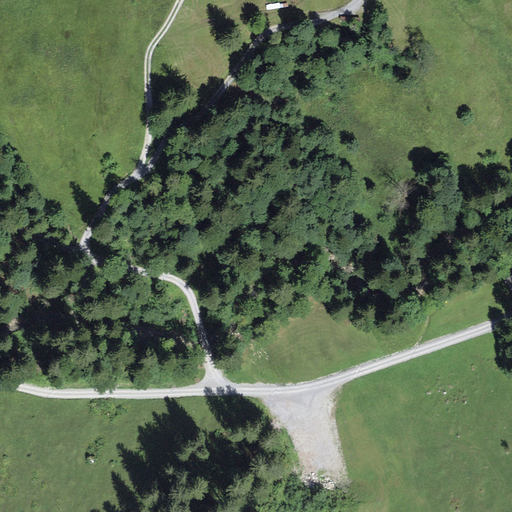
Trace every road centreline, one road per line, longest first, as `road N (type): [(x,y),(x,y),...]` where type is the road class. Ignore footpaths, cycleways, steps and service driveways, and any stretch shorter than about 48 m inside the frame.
road 1 (track): [(201,332),(182,284),(91,255),(85,242),(93,220),(111,189),(202,112),(262,36),(332,16),(356,0)]
road 2 (track): [(219,390),(299,390),(511,316)]
road 3 (track): [(0,385),(219,390)]
road 4 (track): [(332,16),(214,21),(151,46)]
road 5 (track): [(180,0),(147,57),(149,132),(135,174)]
